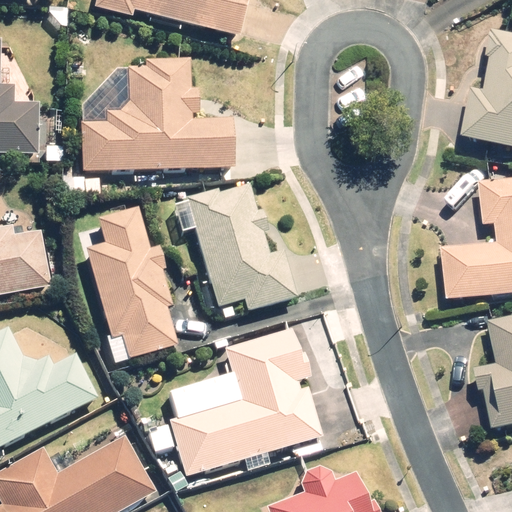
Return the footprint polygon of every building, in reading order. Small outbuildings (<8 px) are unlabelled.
[(97,0),(95,9),(136,19),(138,11),(245,37),(254,0),(97,0)] [(479,89),(469,139),(511,147),(511,36),(500,34),(489,91),(479,89)] [(0,156),(40,158),(43,105),(16,104),(17,87),(2,87),(4,42),(0,41),(0,156)] [(120,71),(86,107),(86,172),(239,172),(240,121),(196,121),(196,115),(204,115),(204,90),(193,90),(193,62),(149,62),(149,71),(120,71)] [(511,181),(485,185),(490,226),(500,225),(502,245),(448,251),(454,302),(511,295),(511,181)] [(220,190),(186,202),(223,310),(247,301),(252,315),(301,298),(285,251),(272,255),(265,234),(273,231),(266,211),(261,212),(252,186),(222,197),(220,190)] [(153,251),(140,210),(101,222),(108,246),(86,252),(120,364),(181,345),(171,311),(176,309),(165,272),(171,270),(164,247),(153,251)] [(0,298),(51,290),(42,234),(18,238),(16,228),(0,230),(0,298)] [(489,393),(497,431),(511,427),(511,321),(496,325),(505,366),(480,371),(485,394),(489,393)] [(0,451),(103,397),(81,356),(57,369),(52,360),(33,370),(12,330),(0,336),(0,451)] [(304,390),(301,382),(311,379),(298,330),(228,350),(242,403),(174,421),(189,475),(326,438),(312,388),(304,390)] [(131,511),(158,497),(128,445),(61,483),(46,457),(0,483),(0,500),(6,511),(131,511)] [(381,511),(368,473),(340,483),(334,466),(302,478),(307,494),(263,509),(264,511),(381,511)]
